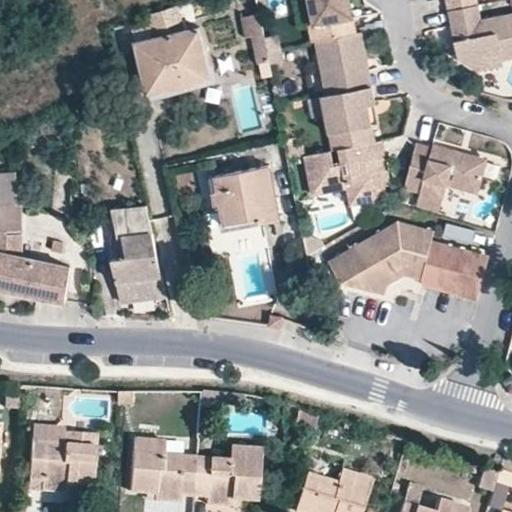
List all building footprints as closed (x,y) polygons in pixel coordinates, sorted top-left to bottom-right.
[(315,42),(355,33),(348,0),(308,0),(313,25),(309,26),(312,42),(315,42)] [(446,0),(448,9),(477,3),(475,0),(446,0)] [(511,11),(479,18),(477,3),(448,9),(458,57),(476,71),(484,57),(499,54),(501,59),(511,56),(511,11)] [(254,34),(266,31),(262,11),(244,14),(248,35),(254,34)] [(211,79),(200,29),(137,42),(147,93),(211,79)] [(267,37),(266,31),(254,34),(259,62),(271,59),(269,51),(267,37)] [(359,59),(366,57),(361,32),(355,33),(315,42),(322,72),(327,94),(371,85),(372,85),(369,68),(362,70),(359,59)] [(269,51),(282,49),(279,34),(267,37),(269,51)] [(271,59),(272,63),(284,61),(282,49),(269,51),(271,59)] [(502,65),(501,59),(499,54),(484,57),(476,71),(502,65)] [(231,57),(217,59),(220,77),(233,75),(231,57)] [(369,68),(366,57),(359,59),(362,70),(369,68)] [(327,94),(322,72),(312,74),(317,96),(323,95),(327,94)] [(368,104),(375,102),(371,85),(327,94),(323,95),(327,116),(334,150),(340,149),(376,141),(372,122),(368,104)] [(317,96),(311,98),(315,119),(327,116),(323,95),(317,96)] [(379,121),(375,102),(368,104),(372,122),(379,121)] [(62,133),(76,129),(74,114),(58,120),(62,133)] [(380,174),(388,173),(381,140),(376,141),(340,149),(342,161),(334,163),(331,150),(308,155),(315,192),(333,188),(334,183),(348,180),(349,185),(353,203),(373,200),(384,189),(382,183),(380,174)] [(290,159),(306,156),(303,142),(287,146),(290,159)] [(456,158),(458,151),(432,145),(431,147),(415,143),(404,188),(441,198),(443,192),(446,180),(456,183),(460,197),(475,201),(486,158),(467,154),(466,160),(456,158)] [(467,154),(458,151),(456,158),(466,160),(467,154)] [(280,217),(270,165),(215,176),(218,190),(212,191),(215,204),(221,203),(225,224),(258,217),(259,221),(280,217)] [(390,182),(388,173),(380,174),(382,183),(390,182)] [(14,175),(0,175),(0,204),(16,204),(14,175)] [(333,188),(349,185),(348,180),(334,183),(333,188)] [(443,192),(460,197),(456,183),(446,180),(443,192)] [(98,207),(95,192),(82,193),(84,210),(98,207)] [(298,215),(295,201),(285,203),(288,216),(298,215)] [(16,204),(0,204),(0,288),(63,302),(71,266),(7,252),(9,234),(21,235),(20,204),(16,204)] [(121,303),(166,297),(146,204),(112,209),(117,235),(121,235),(126,257),(111,259),(121,303)] [(433,228),(395,219),(339,250),(331,271),(337,281),(383,294),(385,284),(403,273),(419,277),(424,284),(476,297),(488,253),(430,238),(433,228)] [(325,258),(331,271),(339,250),(325,258)] [(267,326),(268,326),(281,329),(283,316),(269,314),(267,326)] [(131,403),(132,392),(116,391),(115,405),(131,403)] [(17,407),(18,393),(4,392),(3,406),(17,407)] [(200,393),(199,405),(221,406),(222,402),(241,403),(241,394),(233,394),(200,393)] [(312,423),(315,412),(298,407),(296,417),(312,423)] [(32,424),(28,478),(42,479),(41,489),(64,491),(65,483),(92,485),(95,444),(96,428),(32,424)] [(180,493),(193,494),(196,455),(163,452),(165,439),(133,437),(129,488),(156,490),(154,499),(178,501),(180,493)] [(196,455),(193,494),(206,495),(206,503),(231,504),(231,497),(258,499),(261,446),(228,443),(228,457),(196,455)] [(494,482),(495,480),(498,469),(484,465),(480,477),(494,482)] [(360,511),(371,477),(341,468),(337,480),(306,471),(294,510),(301,511),(360,511)] [(511,472),(498,469),(495,480),(511,486),(511,472)] [(27,488),(41,489),(42,479),(28,478),(27,488)] [(466,511),(468,505),(437,495),(433,510),(403,500),(398,511),(466,511)]
